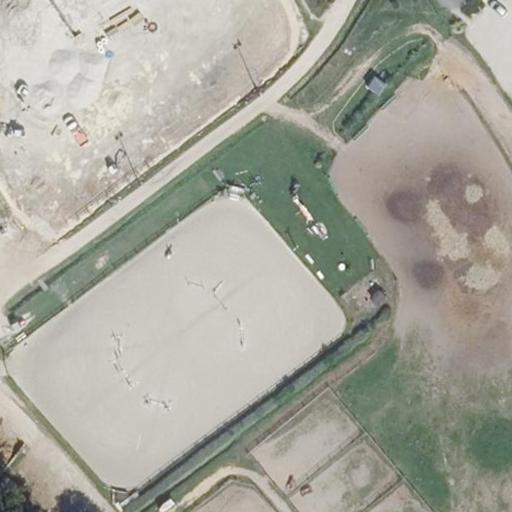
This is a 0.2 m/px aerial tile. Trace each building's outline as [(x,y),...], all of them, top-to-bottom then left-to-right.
[(376,78),(368,88),(378,95),(386,86),(376,78)] [(3,355),(3,361),(9,376),(105,488),(135,493),(342,336),(347,320),(344,309),(248,197),(221,191),(3,355)] [(330,387),(249,452),(287,498),(367,433),(330,387)] [(0,457),(16,438),(0,425),(0,457)] [(367,433),(287,498),(298,511),(364,511),(405,479),(367,433)] [(432,511),(405,479),(364,511),(432,511)] [(278,511),(254,485),(231,480),(191,511),(278,511)]
